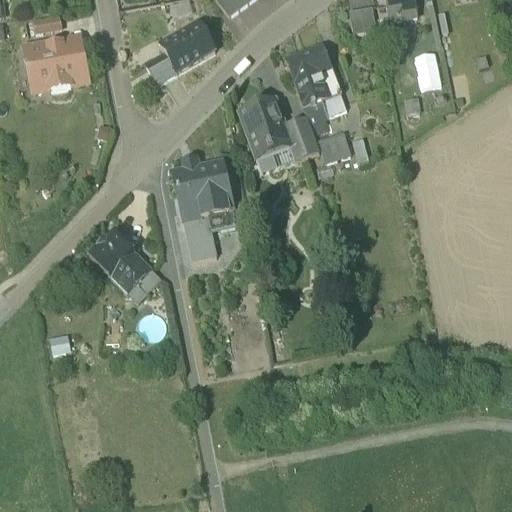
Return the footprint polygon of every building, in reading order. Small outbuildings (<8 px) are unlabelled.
[(239,17),(225,0),(222,0),(215,6),(229,25),(239,17)] [(248,10),(240,0),(225,0),(239,17),(248,10)] [(240,0),(248,10),(258,3),(255,0),(240,0)] [(383,0),(389,29),(417,24),(412,0),(383,0)] [(372,14),(349,18),(353,42),(377,38),(372,14)] [(59,22),(31,26),(33,40),(61,36),(59,22)] [(198,30),(160,53),(165,61),(146,72),(157,92),(176,80),(177,81),(215,59),(198,30)] [(80,41),(20,51),(28,100),(88,90),(80,41)] [(323,53),(285,67),(307,126),(309,132),(325,126),(325,125),(328,124),(328,125),(347,118),(341,103),(342,102),(323,53)] [(274,107),(240,119),(257,165),(289,154),(291,153),(284,134),(274,107)] [(309,132),(307,126),(296,130),(308,164),(319,159),(313,142),(309,132)] [(325,126),(309,132),(313,142),(329,136),(325,126)] [(308,164),(296,130),(284,134),(291,153),(289,154),(295,169),(308,164)] [(108,134),(98,132),(97,144),(107,146),(108,134)] [(343,142),(319,149),(326,171),(350,163),(343,142)] [(363,147),(352,150),(358,171),(369,168),(363,147)] [(223,170),(173,181),(184,229),(211,224),(233,219),(223,170)] [(236,230),(233,219),(211,224),(214,235),(236,230)] [(189,253),(216,247),(214,235),(211,224),(184,229),(189,253)] [(248,228),(236,230),(238,241),(250,239),(248,228)] [(134,259),(114,240),(90,265),(109,284),(128,303),(139,291),(152,278),(134,259)] [(216,247),(189,253),(192,267),(219,261),(216,247)] [(163,289),(152,278),(139,291),(150,302),(163,289)] [(150,302),(139,291),(128,303),(139,313),(150,302)] [(91,303),(90,319),(110,320),(111,304),(91,303)]
